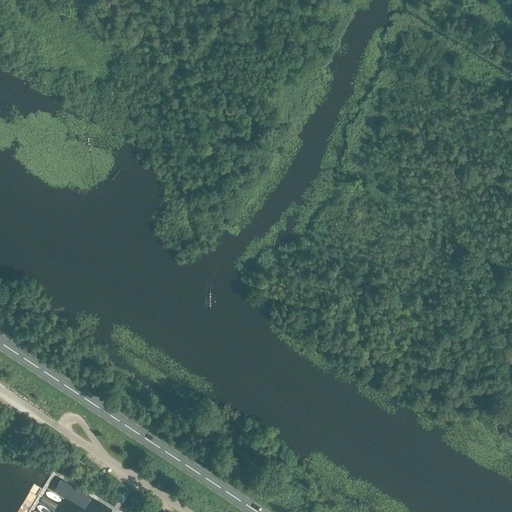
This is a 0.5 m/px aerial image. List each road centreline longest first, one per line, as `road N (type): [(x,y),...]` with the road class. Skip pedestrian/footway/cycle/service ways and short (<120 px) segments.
road 1 (primary): [(257,511),(0,341)]
road 2 (unclassified): [(105,458),(0,387)]
